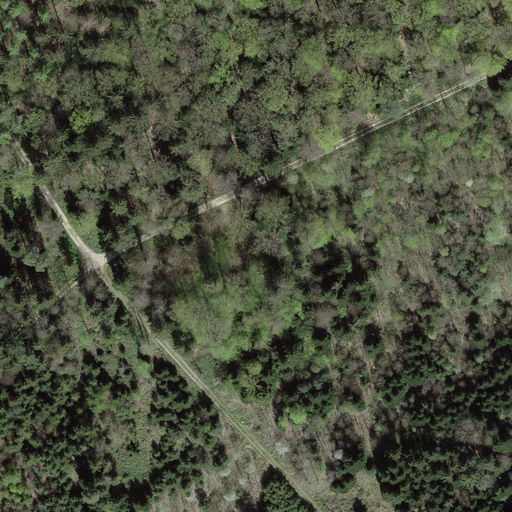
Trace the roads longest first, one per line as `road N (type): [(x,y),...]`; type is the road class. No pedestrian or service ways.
road 1 (track): [(511,65),(89,267)]
road 2 (track): [(316,511),(89,267)]
road 3 (track): [(89,267),(0,107)]
road 4 (track): [(89,267),(0,348)]
